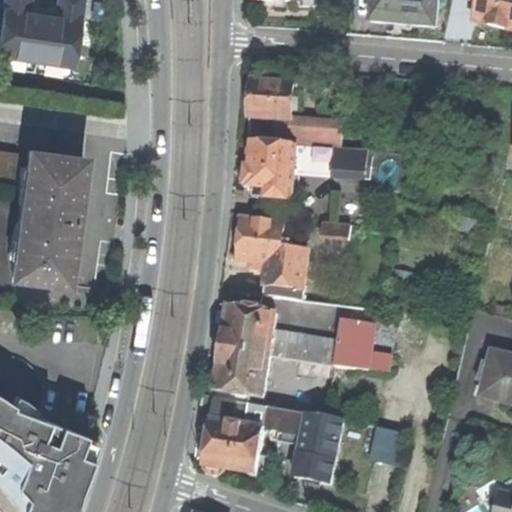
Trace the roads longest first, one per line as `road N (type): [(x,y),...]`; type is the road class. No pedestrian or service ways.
road 1 (secondary): [(156,0),(161,146),(154,229),(130,390),(94,511)]
road 2 (secondary): [(167,483),(211,235),(220,45)]
road 3 (residential): [(511,69),(220,45)]
